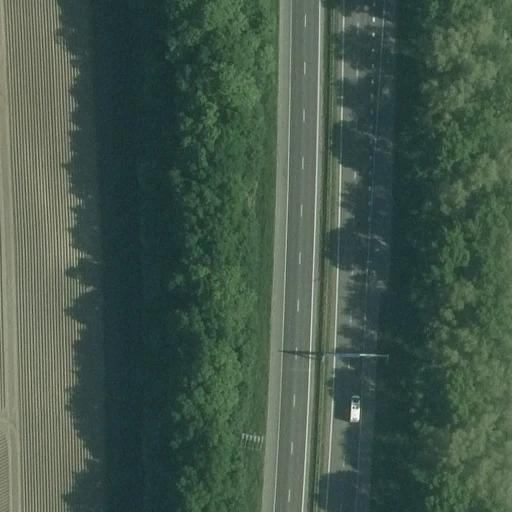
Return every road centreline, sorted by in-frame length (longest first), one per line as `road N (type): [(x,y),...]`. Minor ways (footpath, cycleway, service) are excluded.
road 1 (motorway): [(304,0),(302,282),(288,511)]
road 2 (motorway): [(335,511),(356,0)]
